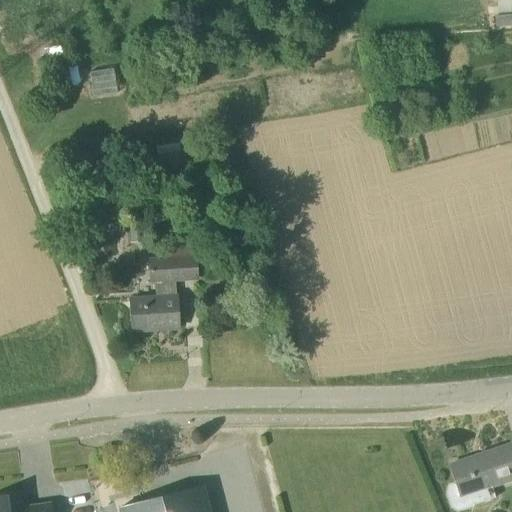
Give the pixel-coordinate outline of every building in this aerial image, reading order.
[(511,23),(511,0),(495,0),(496,24),(511,23)] [(183,170),(180,152),(157,155),(146,156),(150,184),(185,179),(183,170)] [(195,257),(194,243),(163,245),(163,259),(150,260),(152,282),(155,282),(156,298),(131,299),(133,332),(179,329),(176,281),(197,279),(196,257),(195,257)] [(511,435),(510,437),(511,441),(511,444),(479,456),(480,457),(453,466),(452,465),(451,465),(457,484),(450,486),(448,493),(452,507),(458,511),(496,498),(492,487),(511,479),(511,435)] [(121,511),(209,511),(203,487),(120,508),(121,511)] [(27,507),(25,493),(0,496),(0,511),(51,511),(51,504),(27,507)]
